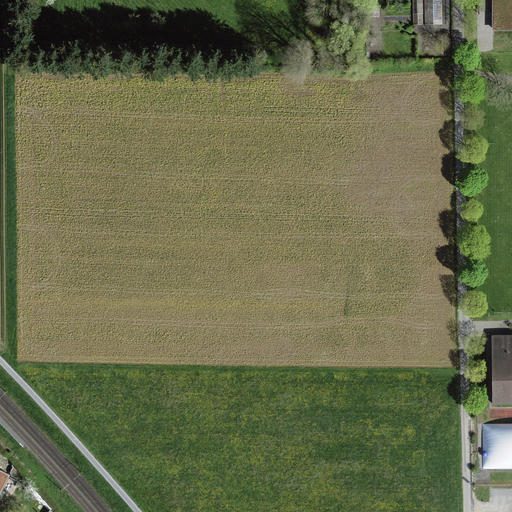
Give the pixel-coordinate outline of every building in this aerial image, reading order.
[(441,0),(413,0),(414,25),(423,25),(422,0),(424,0),(425,25),(442,24),(441,0)] [(511,0),(494,0),(495,30),(511,30),(511,0)] [(511,330),(487,331),(488,404),(511,403),(511,330)] [(511,419),(483,420),(483,466),(511,465),(511,419)] [(0,507),(3,509),(11,493),(6,490),(12,478),(0,472),(0,507)]
